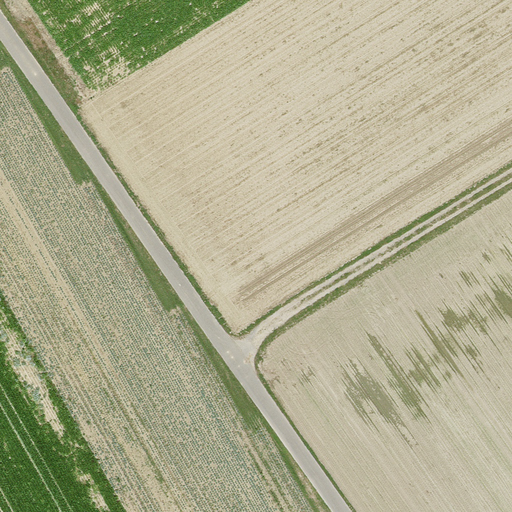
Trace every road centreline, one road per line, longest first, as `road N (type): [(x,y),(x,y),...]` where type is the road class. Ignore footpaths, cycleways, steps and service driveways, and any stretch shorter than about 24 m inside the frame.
road 1 (track): [(347,511),(0,10)]
road 2 (track): [(238,351),(511,182)]
